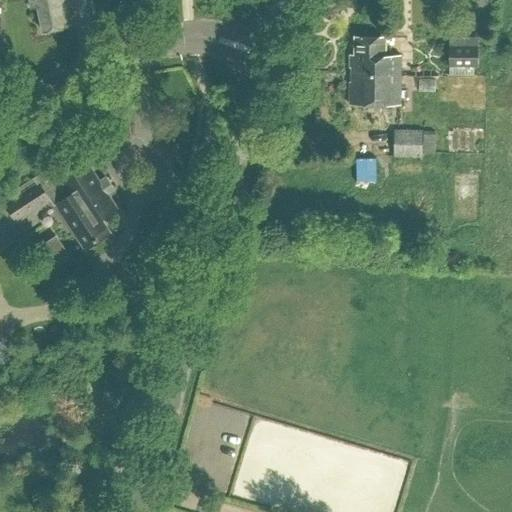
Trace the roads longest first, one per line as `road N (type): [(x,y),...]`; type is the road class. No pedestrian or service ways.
road 1 (primary): [(136,511),(271,60)]
road 2 (unknown): [(141,45),(142,154),(116,241),(75,285),(41,299),(0,302)]
road 3 (tertiary): [(0,110),(141,45),(189,33),(271,60)]
